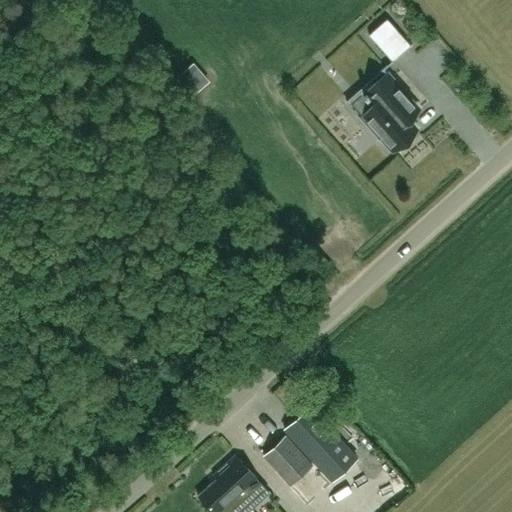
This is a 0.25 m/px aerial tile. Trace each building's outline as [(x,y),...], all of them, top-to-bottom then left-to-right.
[(369,35),(376,43),(394,27),(387,19),(369,35)] [(360,89),(371,102),(382,114),(370,125),(392,150),(415,128),(406,118),(418,108),(383,69),(360,89)] [(355,225),(389,191),(365,167),(331,200),(355,225)] [(315,207),(332,194),(324,184),(308,197),(315,207)] [(494,300),(471,275),(458,286),(458,285),(449,293),(449,294),(437,305),(459,331),(494,300)] [(313,404),(288,427),(336,480),(361,457),(313,404)] [(216,478),(197,495),(212,511),(245,511),(268,492),(269,491),(261,483),(260,481),(261,481),(236,454),(213,475),(216,478)]
